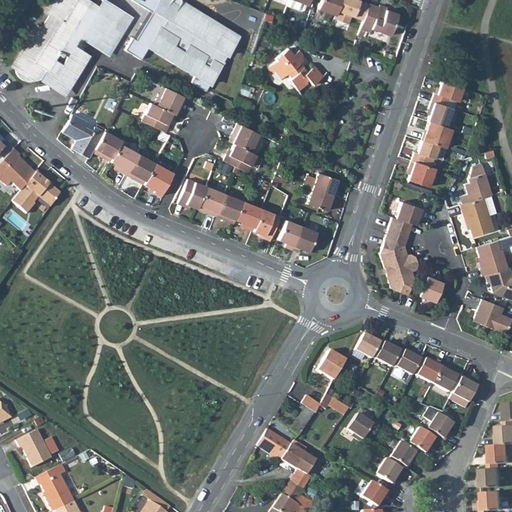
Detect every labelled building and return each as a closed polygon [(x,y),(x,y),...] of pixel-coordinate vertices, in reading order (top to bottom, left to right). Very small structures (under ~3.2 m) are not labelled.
[(61,85),(65,88),(86,54),(73,45),(78,36),(107,54),(120,31),(113,27),(122,12),(103,0),(99,0),(96,5),(96,4),(95,2),(94,2),(93,1),(91,0),(83,0),(82,1),(79,3),(73,0),(53,0),(45,14),(49,16),(41,29),(37,27),(14,64),(17,67),(16,69),(14,70),(14,72),(15,74),(16,76),(18,78),(20,80),(21,80),(24,81),(25,82),(28,81),(38,79),(41,79),(40,76),(44,69),(60,79),(61,85)] [(217,73),(218,74),(225,62),(224,62),(236,41),(222,32),(212,47),(204,42),(203,45),(197,42),(199,39),(167,20),(173,11),(175,12),(180,3),(180,2),(180,0),(132,0),(149,10),(153,12),(136,40),(133,37),(125,50),(141,59),(148,47),(195,76),(191,82),(205,91),(217,73)] [(304,5),(291,0),(287,0),(285,6),(299,11),(302,10),(304,5)] [(319,0),(316,9),(334,16),(339,0),(319,0)] [(351,17),(353,18),(362,21),(367,5),(359,1),(358,1),(356,0),(339,0),(334,16),(333,19),(348,24),(351,17)] [(204,42),(212,47),(222,32),(236,41),(238,37),(180,2),(180,3),(175,12),(173,11),(167,20),(199,39),(197,42),(203,45),(204,42)] [(364,30),(368,32),(377,7),(368,4),(367,5),(362,21),(359,28),(364,30)] [(371,29),(389,35),(396,14),(385,10),(386,7),(378,5),(377,7),(368,32),(369,32),(371,29)] [(133,37),(136,40),(153,12),(149,10),(133,37)] [(113,27),(120,31),(130,16),(122,12),(113,27)] [(274,71),(280,78),(285,74),(289,78),(287,79),(296,91),(306,83),(305,82),(307,80),(311,85),(321,76),(313,66),(306,72),(299,63),(301,61),(302,54),(298,50),(292,55),(286,48),(274,58),(275,60),(266,68),(268,71),(274,71)] [(444,61),(453,64),(456,55),(448,52),(444,61)] [(453,101),(456,102),(461,88),(440,81),(438,88),(436,95),(433,94),(430,101),(445,106),(447,99),(453,101)] [(152,104),(170,114),(172,115),(177,106),(180,107),(185,98),(163,87),(159,96),(157,95),(152,104)] [(445,106),(451,108),(453,101),(447,99),(445,106)] [(428,121),(444,127),(451,108),(445,106),(430,101),(428,108),(431,109),(428,117),(427,121),(428,121)] [(152,104),(149,103),(140,121),(163,132),(167,125),(165,124),(167,120),(170,114),(152,104)] [(70,149),(88,158),(91,152),(93,149),(102,132),(93,127),(90,131),(83,127),(85,123),(70,114),(60,132),(75,140),(70,149)] [(437,146),(443,148),(450,129),(444,127),(428,121),(424,132),(423,132),(420,140),(437,146)] [(93,127),(102,132),(104,129),(104,128),(95,123),(93,127)] [(233,144),(250,153),(255,143),(253,142),(257,134),(236,123),(231,133),(235,134),(230,143),(233,144)] [(100,156),(109,161),(118,144),(120,141),(112,136),(113,134),(104,129),(102,132),(93,149),(101,153),(100,156)] [(410,160),(430,167),(433,157),(437,146),(420,140),(416,153),(413,152),(410,160)] [(136,154),(118,144),(109,161),(114,164),(117,166),(115,169),(124,174),(136,154)] [(245,173),(254,155),(250,153),(233,144),(229,150),(227,155),(225,154),(222,161),(234,167),(239,170),(245,173)] [(443,148),(437,146),(433,157),(441,160),(445,148),(443,148)] [(17,156),(11,150),(2,160),(0,161),(0,181),(5,186),(9,182),(19,191),(33,174),(16,157),(17,156)] [(482,153),(484,158),(493,155),(491,150),(482,153)] [(124,174),(133,179),(135,176),(144,181),(145,178),(153,163),(154,161),(145,156),(143,158),(136,154),(124,174)] [(406,180),(426,187),(433,168),(430,167),(410,160),(408,167),(410,168),(408,175),(406,180)] [(142,184),(148,187),(152,190),(151,192),(158,196),(171,173),(153,163),(145,178),(144,181),(143,182),(142,184)] [(489,195),(490,195),(480,164),(471,167),(467,178),(466,178),(468,183),(463,184),(466,194),(459,196),(461,204),(482,198),(489,195)] [(58,193),(42,179),(43,177),(35,171),(33,174),(19,191),(10,202),(25,214),(33,204),(32,203),(36,197),(49,207),(58,193)] [(310,188),(334,196),(336,189),(333,188),(336,179),(316,172),(314,178),(305,175),(302,185),(310,188)] [(204,186),(186,179),(176,203),(183,206),(184,204),(189,206),(195,208),(197,205),(204,186)] [(260,188),(267,191),(270,185),(263,182),(260,188)] [(406,185),(430,193),(430,191),(407,183),(406,185)] [(223,194),(214,191),(215,188),(205,184),(204,186),(197,205),(206,209),(204,212),(214,216),(223,194)] [(305,204),(325,210),(328,202),(332,203),(334,196),(310,188),(305,204)] [(231,197),(223,194),(214,216),(224,220),(225,216),(234,220),(241,201),(242,199),(232,195),(231,197)] [(482,198),(487,215),(495,213),(489,195),(482,198)] [(471,237),(492,231),(487,215),(482,198),(461,204),(459,205),(463,220),(466,219),(469,228),(471,237)] [(241,201),(234,220),(240,223),(243,224),(241,227),(251,231),(260,209),(241,201)] [(424,210),(399,201),(394,218),(410,224),(414,225),(417,216),(421,217),(424,210)] [(278,216),(260,209),(251,231),(257,234),(262,236),(261,238),(268,241),(278,216)] [(394,218),(391,217),(378,253),(383,268),(389,266),(391,272),(385,274),(389,288),(406,295),(413,279),(410,271),(414,270),(416,265),(413,256),(409,254),(405,255),(402,246),(410,224),(394,218)] [(283,247),(290,250),(299,226),(284,220),(276,240),(285,243),(283,247)] [(298,249),(307,252),(315,232),(299,226),(290,250),(297,252),(298,249)] [(484,275),(507,268),(498,240),(475,247),(481,267),(479,268),(481,276),(484,275)] [(383,268),(385,274),(391,272),(389,266),(383,268)] [(511,278),(511,279),(511,275),(509,268),(507,268),(484,275),(486,283),(488,283),(491,292),(494,293),(501,292),(500,295),(511,299),(511,278)] [(434,275),(427,271),(417,295),(433,302),(441,282),(432,279),(434,275)] [(497,330),(504,333),(510,318),(499,314),(501,307),(480,298),(472,320),(493,329),(493,328),(496,329),(497,330)] [(361,334),(352,351),(362,356),(369,359),(378,343),(379,340),(373,337),(371,339),(361,334)] [(382,342),(373,358),(390,367),(399,348),(393,345),(392,347),(382,342)] [(327,350),(315,370),(331,380),(344,360),(327,350)] [(402,350),(393,367),(402,372),(410,376),(420,356),(414,353),(412,355),(402,350)] [(350,355),(359,361),(362,356),(352,351),(350,355)] [(423,359),(414,375),(430,384),(439,367),(440,365),(434,361),(433,364),(423,359)] [(439,367),(430,384),(447,392),(455,376),(445,371),(447,368),(440,365),(439,367)] [(402,372),(393,367),(389,374),(398,379),(402,372)] [(460,375),(447,399),(464,408),(475,386),(465,381),(466,378),(460,375)] [(347,408),(349,409),(358,393),(353,390),(344,406),(347,408)] [(313,412),(313,413),(319,404),(304,395),(299,404),(304,407),(313,412)] [(319,404),(317,408),(321,411),(329,397),(325,395),(319,404)] [(336,401),(332,408),(342,415),(347,408),(344,406),(336,401)] [(511,402),(505,402),(505,411),(506,414),(505,414),(503,414),(503,421),(506,421),(511,420),(511,402)] [(0,422),(10,418),(4,407),(0,404),(0,422)] [(304,407),(289,429),(297,435),(313,412),(304,407)] [(445,433),(451,423),(450,422),(445,419),(447,416),(440,412),(428,407),(421,416),(430,422),(425,429),(443,441),(447,435),(445,433)] [(355,414),(364,420),(367,415),(359,409),(355,414)] [(355,414),(345,429),(354,436),(352,438),(358,442),(360,439),(370,424),(364,420),(355,414)] [(511,425),(506,425),(497,426),(498,435),(498,438),(495,438),(495,445),(511,444),(511,425)] [(407,443),(425,455),(429,449),(426,447),(432,438),(417,428),(407,443)] [(30,468),(49,458),(48,455),(41,442),(35,430),(14,440),(18,448),(20,447),(30,468)] [(265,430),(256,445),(279,460),(288,445),(265,430)] [(41,442),(48,455),(56,451),(50,437),(41,442)] [(289,445),(301,453),(305,448),(292,440),(289,445)] [(404,467),(406,469),(410,463),(408,461),(414,452),(398,442),(388,457),(404,467)] [(511,444),(495,445),(489,445),(490,454),(490,457),(487,457),(487,464),(488,469),(499,468),(498,464),(509,463),(509,456),(511,455),(511,444)] [(288,445),(279,460),(281,462),(295,471),(293,474),(290,480),(302,489),(309,479),(302,475),(313,459),(301,453),(289,445),(288,445)] [(69,449),(57,455),(61,462),(73,456),(69,449)] [(387,483),(392,486),(396,480),(393,478),(399,469),(384,458),(374,474),(387,483)] [(302,475),(309,479),(315,469),(319,463),(313,459),(302,475)] [(279,466),(293,474),(295,471),(281,462),(279,466)] [(50,511),(52,510),(71,501),(58,475),(63,472),(60,464),(54,467),(33,478),(37,486),(38,485),(44,496),(42,497),(50,511)] [(499,468),(488,469),(480,469),(481,477),(481,480),(478,481),(478,488),(481,488),(484,487),(500,486),(499,468)] [(302,489),(290,480),(268,511),(305,511),(311,503),(298,495),(302,489)] [(359,497),(374,507),(380,497),(383,499),(387,493),(382,490),(369,481),(359,497)] [(382,490),(387,493),(392,486),(387,483),(382,490)] [(145,489),(140,495),(149,500),(153,494),(145,489)] [(501,509),(500,491),(484,492),(482,492),(479,492),(479,500),(482,499),(482,502),(483,511),(486,510),(501,509)] [(165,511),(170,506),(153,494),(149,500),(164,511),(165,511)] [(164,511),(149,500),(140,511),(164,511)] [(76,511),(71,501),(52,510),(53,511),(76,511)]
